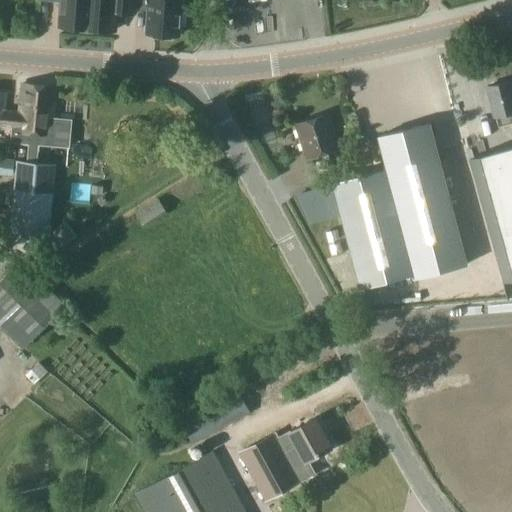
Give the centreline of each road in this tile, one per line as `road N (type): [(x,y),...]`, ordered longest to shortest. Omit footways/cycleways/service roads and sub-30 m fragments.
road 1 (unclassified): [(439,511),(191,72)]
road 2 (unclassified): [(511,15),(326,58),(191,72)]
road 3 (unclassified): [(191,72),(0,56)]
